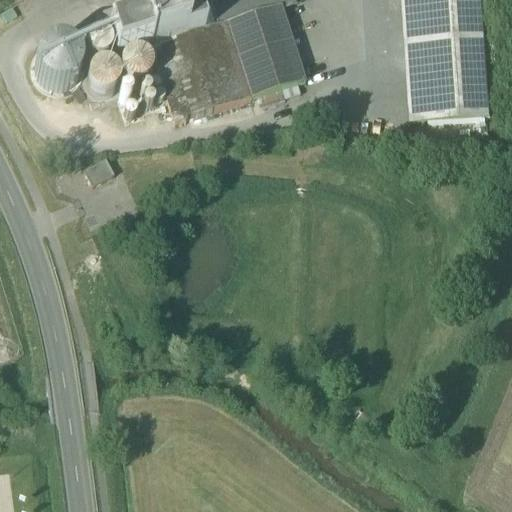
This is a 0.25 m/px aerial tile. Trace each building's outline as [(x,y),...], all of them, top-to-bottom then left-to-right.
[(221,0),(219,0),(212,2),(216,14),(225,12),(221,0)] [(402,0),(413,148),(492,145),(482,0),(402,0)] [(209,3),(200,6),(204,18),(213,15),(209,3)] [(194,10),(106,38),(115,65),(148,54),(173,131),(249,106),(224,29),(203,36),(194,10)] [(279,12),(224,29),(249,106),(304,89),(279,12)] [(226,15),(217,18),(221,30),(230,27),(226,15)] [(214,18),(205,22),(209,34),(218,31),(214,18)] [(95,44),(92,45),(89,46),(87,48),(84,51),(83,54),(83,55),(83,58),(83,61),(85,64),(86,67),(89,69),(92,70),(96,71),(100,70),(103,69),(105,67),(107,64),(108,62),(109,60),(109,57),(109,54),(108,53),(107,51),(106,49),(105,48),(103,47),(101,45),(99,45),(95,44)] [(77,48),(66,52),(73,74),(84,70),(77,48)] [(147,57),(145,56),(143,57),(142,58),(141,60),(141,61),(141,62),(142,63),(143,64),(145,65),(147,64),(148,63),(149,62),(149,60),(149,58),(147,57)] [(134,62),(131,62),(128,63),(125,65),(123,66),(120,69),(118,73),(118,76),(118,79),(118,82),(120,86),(122,89),(124,91),(126,92),(129,93),(134,94),(139,93),(143,91),(145,90),(148,86),(149,83),(150,81),(150,78),(149,74),(149,72),(147,69),(145,66),(144,65),(142,64),(138,62),(134,62)] [(101,72),(98,73),(96,73),(92,75),(90,77),(88,80),(87,82),(87,84),(86,87),(86,90),(86,92),(87,94),(89,97),(91,99),(93,101),(96,103),(99,104),(102,104),(105,104),(108,103),(110,102),(112,100),(114,98),(116,96),(117,93),(118,91),(118,88),(118,85),(117,83),(116,79),(113,77),(111,75),(109,73),(105,72),(101,72)] [(105,165),(83,177),(91,193),(113,181),(105,165)]
